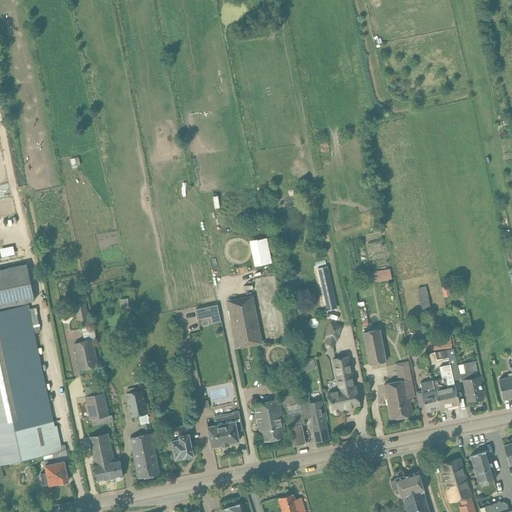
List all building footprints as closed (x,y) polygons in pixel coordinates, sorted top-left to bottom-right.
[(74,170),(91,166),(90,162),(80,164),(79,157),(71,158),(74,170)] [(249,240),(255,266),(272,262),(267,236),(249,240)] [(27,264),(7,268),(0,269),(0,308),(25,303),(35,301),(27,264)] [(325,267),(318,269),(328,310),(335,309),(325,267)] [(390,269),(371,273),(372,282),(392,279),(390,269)] [(427,286),(418,287),(421,309),(430,308),(427,286)] [(253,296),(227,301),(236,349),(262,344),(253,296)] [(86,302),(74,304),(78,321),(89,318),(86,302)] [(0,464),(43,455),(43,458),(48,457),(48,454),(66,450),(65,445),(60,446),(56,424),(52,425),(27,304),(26,304),(25,303),(0,308),(0,464)] [(217,305),(207,307),(209,316),(211,315),(212,322),(220,321),(217,305)] [(203,318),(197,320),(198,327),(212,324),(211,318),(203,320),(203,318)] [(339,335),(342,327),(329,322),(323,338),(325,339),(335,343),(337,343),(339,335)] [(82,327),(85,341),(74,344),(79,370),(98,366),(92,340),(96,339),(93,325),(82,327)] [(380,329),(364,332),(370,364),(386,360),(380,329)] [(451,337),(427,340),(429,351),(452,348),(451,337)] [(433,380),(439,408),(459,404),(454,381),(460,379),(454,349),(436,353),(438,363),(449,360),(450,364),(439,367),(442,378),(433,380)] [(360,405),(358,395),(350,356),(332,359),(338,390),(327,392),(331,412),(333,412),(333,413),(336,415),(339,414),(340,412),(340,410),(344,409),(343,408),(360,405)] [(475,361),(468,362),(463,364),(465,372),(460,374),(461,382),(464,381),(466,391),(468,401),(483,398),(481,388),(479,377),(478,377),(475,361)] [(414,397),(412,387),(411,379),(410,380),(406,362),(395,364),(398,381),(387,383),(384,384),(391,419),(412,415),(409,398),(414,397)] [(304,363),(297,365),(298,372),(306,371),(304,363)] [(508,374),(509,378),(499,380),(501,390),(503,399),(511,397),(511,368),(510,369),(511,373),(508,374)] [(439,408),(433,380),(420,383),(421,387),(422,391),(416,392),(419,407),(425,406),(426,411),(439,408)] [(142,390),(126,394),(131,418),(147,414),(142,390)] [(112,415),(109,416),(104,392),(85,396),(90,420),(101,417),(103,423),(113,421),(112,415)] [(298,392),(283,395),(285,403),(300,400),(298,392)] [(300,400),(285,403),(287,414),(292,436),(294,446),(305,443),(301,426),(305,425),(304,419),(303,416),(310,415),(306,392),(302,393),(303,399),(300,400)] [(306,392),(310,415),(316,442),(328,439),(321,400),(310,402),(308,392),(306,392)] [(285,437),(284,427),(278,400),(254,404),(262,442),(285,437)] [(211,447),(239,441),(237,431),(242,430),(239,411),(232,412),(232,414),(215,418),(216,425),(207,427),(209,439),(208,439),(209,445),(211,445),(211,447)] [(159,474),(157,464),(149,423),(142,425),(144,435),(130,438),(138,479),(159,474)] [(194,449),(193,441),(190,442),(186,425),(177,426),(180,440),(172,442),(175,459),(192,456),(191,450),(194,449)] [(114,460),(108,433),(89,437),(95,463),(94,463),(97,482),(123,477),(120,459),(114,460)] [(511,442),(503,446),(509,466),(511,464),(511,442)] [(478,483),(496,478),(488,450),(470,456),(478,482),(478,483)] [(50,464),(48,457),(43,458),(47,472),(40,474),(43,485),(49,484),(49,485),(59,483),(56,463),(50,464)] [(460,458),(440,465),(447,490),(446,491),(450,503),(461,499),(463,506),(459,507),(460,511),(475,511),(470,496),(471,496),(460,458)] [(68,460),(56,463),(59,483),(68,481),(66,469),(70,469),(68,460)] [(424,492),(421,481),(418,472),(390,480),(393,489),(399,487),(406,511),(427,511),(421,493),(424,492)] [(301,498),(294,500),(292,494),(279,498),(283,511),(304,511),(301,499),(301,498)] [(484,507),(484,508),(480,509),(480,511),(511,511),(511,509),(509,511),(508,507),(506,507),(506,506),(502,504),(500,504),(500,501),(497,502),(497,503),(484,507)] [(223,511),(244,511),(242,503),(223,509),(223,511)]
